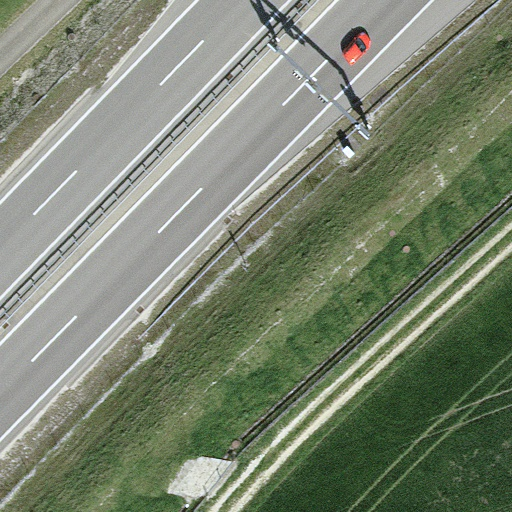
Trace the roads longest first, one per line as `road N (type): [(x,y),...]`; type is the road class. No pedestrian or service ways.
road 1 (motorway): [(0,393),(385,0)]
road 2 (track): [(511,229),(212,511)]
road 3 (motorway): [(238,0),(0,245)]
